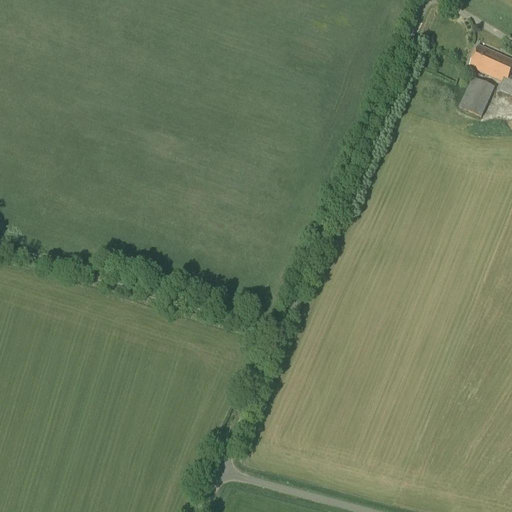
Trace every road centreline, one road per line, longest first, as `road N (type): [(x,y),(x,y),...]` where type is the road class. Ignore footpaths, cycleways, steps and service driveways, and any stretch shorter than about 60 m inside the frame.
road 1 (unclassified): [(219,475),(428,0)]
road 2 (track): [(0,246),(280,335)]
road 3 (unclassified): [(358,511),(219,475)]
